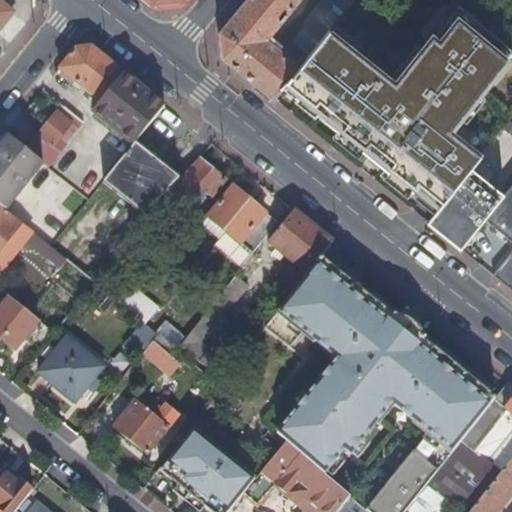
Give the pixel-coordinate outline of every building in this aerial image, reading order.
[(299,0),(247,0),(221,32),(223,57),(275,98),(284,87),(301,66),(266,40),(299,0)] [(296,41),(311,53),(330,31),(351,5),(355,0),(323,0),(307,20),(311,23),(296,41)] [(436,35),(459,5),(453,1),(430,30),(436,35)] [(0,27),(12,12),(0,2),(0,27)] [(321,116),(437,211),(472,168),(482,156),(456,134),(451,130),(480,93),(490,80),(489,79),(490,78),(511,50),(511,49),(459,5),(436,35),(434,37),(433,36),(423,49),(402,75),(409,80),(401,91),(390,82),(391,80),(390,79),(357,53),(331,32),(330,31),(311,53),(301,66),(284,87),(300,100),(303,96),(323,113),(321,116)] [(336,26),(331,32),(357,53),(362,47),(336,26)] [(402,75),(423,49),(417,44),(390,79),(391,80),(390,82),(401,91),(409,80),(402,75)] [(59,69),(83,88),(101,102),(124,73),(94,48),(76,48),(59,69)] [(511,62),(511,50),(490,78),(496,83),(511,62)] [(92,114),(133,147),(136,143),(166,106),(124,73),(101,102),(92,114)] [(485,98),(480,93),(451,130),(456,134),(485,98)] [(42,139),(31,153),(44,164),(49,168),(83,125),(75,119),(70,124),(56,113),(38,135),(42,139)] [(89,118),(130,151),(133,147),(92,114),(89,118)] [(0,205),(7,211),(44,164),(31,153),(7,133),(0,142),(0,205)] [(26,149),(31,153),(42,139),(38,135),(26,149)] [(180,178),(136,143),(133,147),(130,151),(104,183),(144,216),(180,178)] [(201,187),(209,193),(213,196),(227,180),(201,158),(173,188),(187,201),(201,187)] [(504,194),(472,168),(437,211),(428,222),(461,249),(475,231),(488,215),(504,194)] [(213,247),(241,269),(260,245),(279,222),(234,185),(209,215),(201,226),(218,240),(213,247)] [(488,215),(511,235),(511,185),(504,194),(488,215)] [(201,187),(187,201),(196,208),(209,193),(201,187)] [(0,251),(23,224),(7,211),(0,205),(0,251)] [(300,273),(305,278),(323,254),(334,242),(295,210),(270,241),(292,260),(284,270),(296,279),(300,273)] [(511,251),(507,257),(493,275),(511,290),(511,251)] [(287,307),(349,357),(287,443),(302,455),(330,479),(406,400),(461,444),(496,400),(323,254),(305,278),(287,307)] [(239,276),(180,347),(218,379),(231,363),(212,347),(210,349),(203,344),(217,327),(222,330),(229,321),(225,318),(250,286),(239,276)] [(159,309),(132,286),(118,301),(146,324),(159,309)] [(275,305),(258,292),(242,313),(259,326),(275,305)] [(0,336),(16,350),(40,321),(11,297),(0,310),(0,336)] [(33,344),(40,349),(54,332),(47,327),(33,344)] [(131,351),(140,358),(145,353),(154,341),(159,335),(150,327),(131,351)] [(42,374),(78,403),(105,369),(69,341),(42,374)] [(182,363),(154,341),(145,353),(173,375),(182,363)] [(428,511),(470,511),(480,499),(511,459),(511,385),(509,383),(496,400),(511,413),(511,432),(486,465),(461,444),(438,473),(417,499),(430,510),(428,511)] [(217,396),(237,412),(244,404),(224,388),(217,396)] [(511,413),(496,400),(461,444),(486,465),(511,432),(511,413)] [(116,428),(149,454),(180,415),(166,404),(156,417),(136,402),(116,428)] [(213,511),(230,511),(256,479),(192,428),(159,469),(178,484),(173,489),(200,511),(205,506),(213,511)] [(307,497),(324,511),(340,511),(348,504),(297,461),(302,455),(287,443),(245,495),(259,506),(278,484),(293,497),(295,495),(303,502),(307,497)] [(438,473),(415,453),(373,511),(406,511),(417,499),(438,473)] [(297,461),(348,504),(352,499),(353,498),(330,479),(302,455),(297,461)] [(511,459),(480,499),(470,511),(498,511),(511,495),(511,459)] [(0,484),(0,511),(16,511),(34,490),(22,480),(20,483),(9,474),(0,484)] [(367,511),(352,499),(348,504),(340,511),(367,511)]
